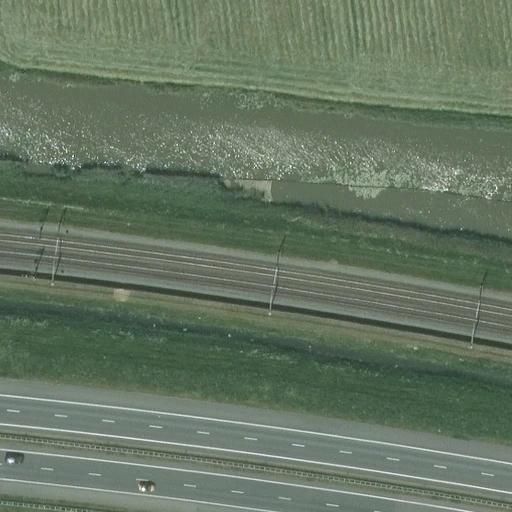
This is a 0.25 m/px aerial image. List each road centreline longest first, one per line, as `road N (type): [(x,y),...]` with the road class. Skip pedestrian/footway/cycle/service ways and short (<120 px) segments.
road 1 (motorway): [(511,477),(0,410)]
road 2 (motorway): [(0,465),(352,511)]
